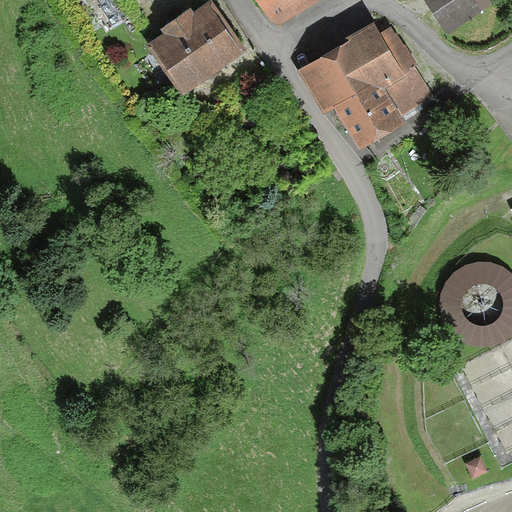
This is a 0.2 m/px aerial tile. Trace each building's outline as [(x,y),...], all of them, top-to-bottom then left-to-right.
[(254,0),(274,32),(327,0),(254,0)] [(423,0),(447,36),(494,7),(489,0),(423,0)] [(150,52),(182,97),(241,57),(210,12),(195,22),(191,16),(164,35),(168,41),(150,52)] [(335,112),(361,156),(406,130),(398,118),(430,99),(412,69),(417,66),(406,47),(404,49),(396,36),(391,28),(381,34),(374,23),(349,38),(352,44),(299,75),(325,118),(335,112)] [(451,275),(442,293),(443,313),(452,330),(469,341),(489,343),(508,335),(511,330),(511,273),(506,267),(487,260),(467,263),(451,275)]
